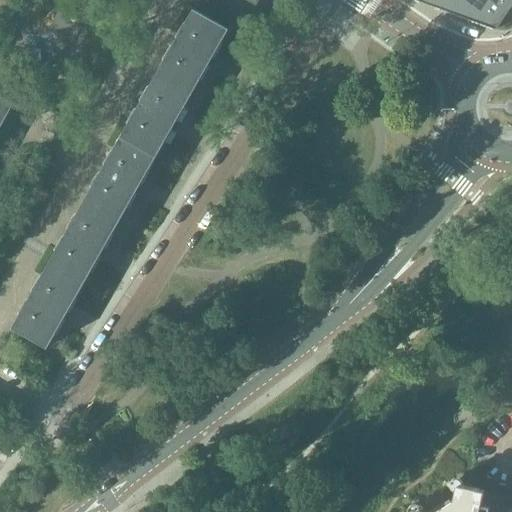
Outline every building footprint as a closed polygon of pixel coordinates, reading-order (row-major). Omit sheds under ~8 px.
[(207,0),(211,2),(204,15),(229,28),(236,16),(245,21),(257,0),(207,0)] [(511,0),(416,0),(420,1),(436,7),(441,9),(496,29),(511,5),(511,0)] [(204,15),(195,9),(158,73),(194,93),(230,29),(229,28),(204,15)] [(278,18),(285,21),(288,15),(282,11),(278,18)] [(122,137),(157,157),(194,93),(158,73),(122,137)] [(0,118),(9,103),(0,98),(0,118)] [(157,157),(122,137),(86,200),(121,220),(157,157)] [(121,220),(86,200),(49,265),(84,285),(121,220)] [(84,285),(49,265),(13,328),(48,348),(84,285)] [(479,511),(485,491),(457,485),(454,501),(435,511),(418,511),(415,511),(479,511)]
